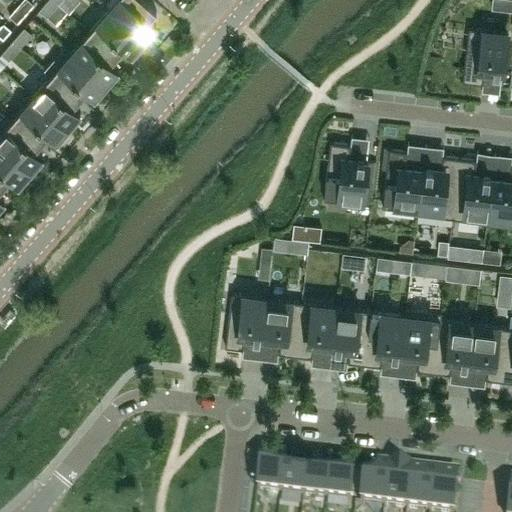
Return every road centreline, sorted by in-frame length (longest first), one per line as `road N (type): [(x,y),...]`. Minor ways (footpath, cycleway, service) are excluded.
road 1 (residential): [(0,291),(233,17)]
road 2 (residential): [(238,409),(511,443)]
road 3 (residential): [(34,511),(117,407),(149,398),(238,409)]
road 4 (residential): [(511,124),(351,104)]
